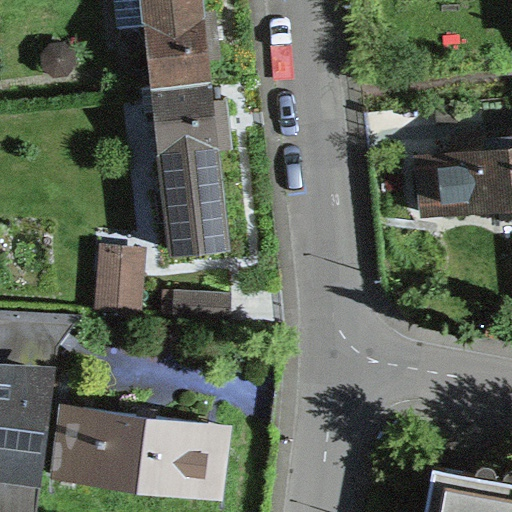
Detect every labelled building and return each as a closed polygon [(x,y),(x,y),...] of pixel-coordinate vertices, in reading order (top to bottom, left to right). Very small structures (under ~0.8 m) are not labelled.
[(115,0),(118,25),(147,21),(154,84),(209,78),(206,55),(214,55),(211,26),(209,9),(202,10),(200,0),(115,0)] [(211,100),(209,78),(154,84),(172,248),(227,242),(216,145),(224,144),(221,114),(219,99),(211,100)] [(511,133),(486,136),(485,130),(455,134),(457,150),(433,154),(416,156),(422,210),(511,200),(511,133)] [(230,319),(232,291),(174,287),(173,316),(230,319)] [(83,311),(0,306),(0,511),(36,511),(58,344),(83,311)] [(75,475),(199,491),(202,470),(208,421),(84,405),(75,475)] [(511,511),(511,477),(433,462),(423,511),(511,511)]
